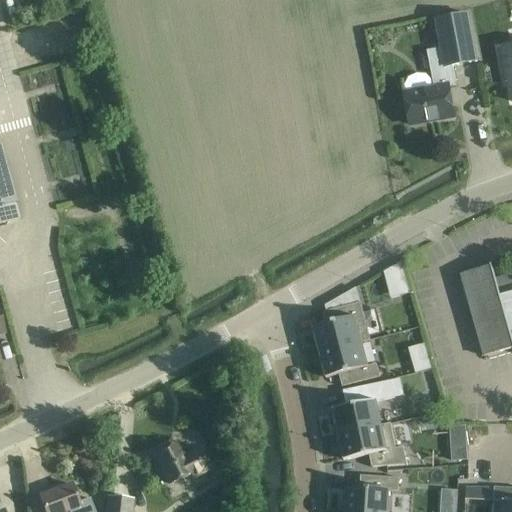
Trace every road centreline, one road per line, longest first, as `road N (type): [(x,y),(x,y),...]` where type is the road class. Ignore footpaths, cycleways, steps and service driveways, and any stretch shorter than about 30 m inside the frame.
road 1 (unknown): [(47,421),(0,79)]
road 2 (unclassified): [(0,443),(262,313)]
road 3 (unclassified): [(262,313),(443,210),(511,183)]
road 4 (residential): [(305,511),(294,407),(262,313)]
